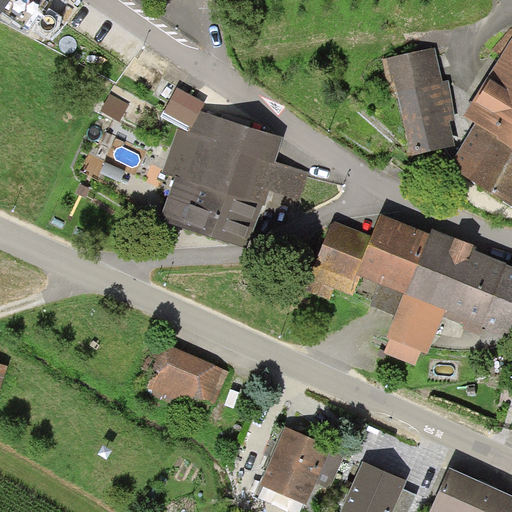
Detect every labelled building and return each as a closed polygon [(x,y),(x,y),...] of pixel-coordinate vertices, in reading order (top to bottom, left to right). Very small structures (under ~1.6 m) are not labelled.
[(0,0),(0,14),(0,15),(2,12),(10,0),(0,0)] [(48,2),(45,0),(10,0),(2,12),(27,30),(48,2)] [(501,55),(511,37),(511,28),(511,29),(493,49),(501,55)] [(511,37),(501,55),(464,115),(475,122),(448,166),(511,204),(511,37)] [(435,46),(387,57),(396,97),(409,156),(456,145),(450,121),(457,119),(448,80),(443,81),(435,46)] [(391,98),(396,97),(387,57),(382,58),(391,98)] [(205,102),(177,87),(161,117),(178,127),(192,133),(200,110),(205,102)] [(129,104),(110,93),(101,111),(120,121),(129,104)] [(283,138),(200,110),(192,133),(178,127),(162,173),(175,177),(161,219),(246,248),(262,203),(264,204),(269,190),(299,200),(309,173),(275,161),(283,138)] [(430,234),(380,214),(372,236),(356,274),(361,276),(379,283),(404,293),(406,294),(430,234)] [(372,236),(333,220),(305,290),(330,300),(335,288),(353,296),(361,276),(356,274),(372,236)] [(477,245),(432,228),(430,234),(406,294),(445,309),(443,316),(461,323),(459,327),(479,334),(482,326),(506,264),(507,262),(475,250),(477,245)] [(511,266),(506,264),(482,326),(511,337),(511,266)] [(404,293),(379,283),(369,304),(395,315),(404,293)] [(406,294),(404,293),(395,315),(386,337),(390,339),(421,351),(428,354),(443,316),(445,309),(406,294)] [(421,351),(390,339),(384,352),(415,365),(421,351)] [(228,371),(165,344),(147,386),(195,407),(199,397),(214,404),(228,371)] [(0,363),(0,391),(8,366),(0,363)] [(346,453),(285,426),(259,485),(306,506),(317,482),(330,488),(346,453)] [(407,481),(363,462),(340,511),(393,511),(404,489),(407,481)] [(511,511),(511,495),(449,468),(429,511),(511,511)] [(408,511),(416,495),(404,489),(393,511),(408,511)]
